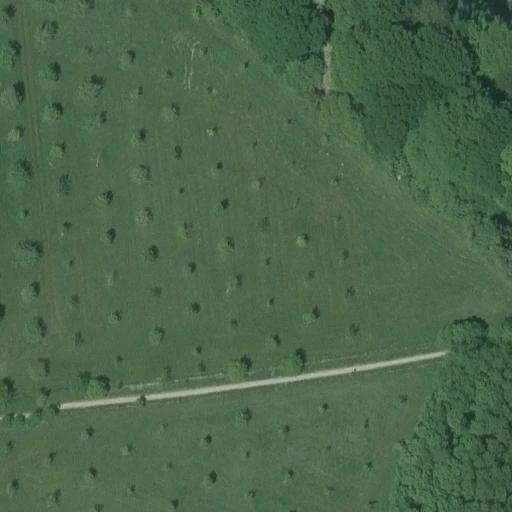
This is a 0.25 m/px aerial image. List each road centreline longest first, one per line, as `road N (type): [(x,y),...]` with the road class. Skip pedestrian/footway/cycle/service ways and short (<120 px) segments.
road 1 (track): [(0,351),(511,272)]
road 2 (unknown): [(406,0),(511,77)]
